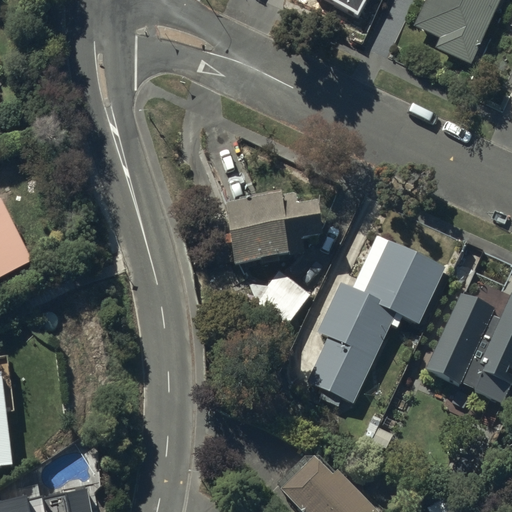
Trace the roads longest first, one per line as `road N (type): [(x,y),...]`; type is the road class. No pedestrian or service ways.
road 1 (residential): [(99,24),(105,95),(157,284),(172,398),(154,511)]
road 2 (residential): [(99,24),(201,44),(511,190)]
